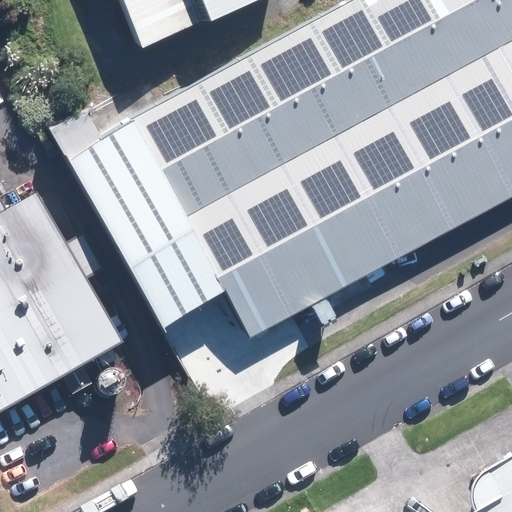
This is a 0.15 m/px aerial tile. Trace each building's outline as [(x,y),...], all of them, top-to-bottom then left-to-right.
[(127,0),(142,39),(212,13),(206,0),(127,0)] [(245,337),(511,192),(511,0),(358,0),(129,124),(180,218),(245,337)] [(206,0),(212,13),(246,0),(206,0)] [(220,292),(129,124),(70,156),(161,324),(220,292)] [(0,410),(122,340),(36,191),(3,209),(0,203),(0,410)] [(511,511),(511,485),(461,511),(511,511)]
